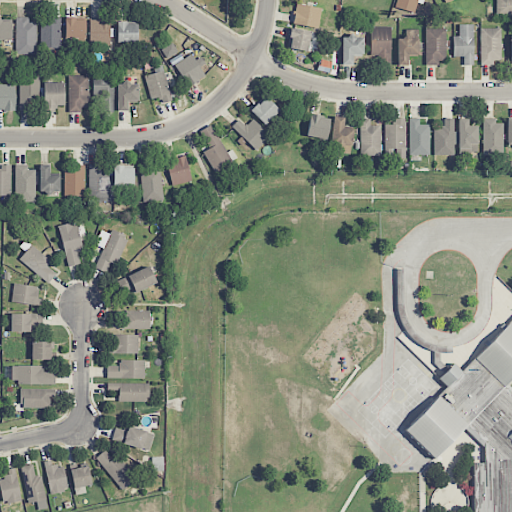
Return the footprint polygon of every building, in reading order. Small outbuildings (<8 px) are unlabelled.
[(414,13),(417,0),(397,0),(395,8),(414,13)] [(511,0),(495,0),(496,16),(511,15),(511,0)] [(318,27),(320,7),(295,5),(293,25),(318,27)] [(15,55),(36,55),(37,22),(29,22),(29,17),(16,17),(15,55)] [(41,48),(61,48),(60,18),(50,18),(50,24),(40,24),(41,48)] [(86,19),(65,19),(65,38),(85,38),(86,19)] [(0,39),(12,40),(12,21),(0,20),(0,39)] [(109,46),(110,20),(90,20),(90,46),(109,46)] [(137,43),(137,23),(117,23),(118,43),(137,43)] [(473,65),(473,25),(458,25),(458,36),(453,36),(452,57),(462,57),(462,65),(473,65)] [(391,27),(372,26),(370,63),(390,64),(391,27)] [(307,52),(311,31),(290,28),(286,48),(307,52)] [(446,63),(445,28),(425,29),(425,64),(446,63)] [(479,29),(480,63),(501,63),(500,28),(479,29)] [(342,65),(353,65),(353,56),(363,56),(362,36),(341,36),(342,65)] [(178,52),(172,43),(161,50),(167,59),(178,52)] [(206,76),(191,54),(174,65),(189,87),(206,76)] [(171,101),(163,65),(153,67),(154,73),(145,75),(150,99),(161,97),(162,103),(171,101)] [(20,107),(39,107),(39,74),(19,74),(20,107)] [(88,110),(88,76),(68,76),(69,111),(88,110)] [(64,105),(64,82),(44,82),(44,112),(56,112),(56,105),(64,105)] [(128,111),(128,103),(138,102),(138,84),(128,84),(128,83),(117,83),(118,111),(128,111)] [(15,84),(0,84),(0,111),(15,111),(15,84)] [(103,112),(114,112),(113,87),(104,87),(104,86),(93,87),(93,96),(103,96),(103,112)] [(250,111),(265,126),(280,111),(265,96),(250,111)] [(326,140),(330,118),(310,114),(306,136),(326,140)] [(344,117),(333,117),(332,152),(351,153),(352,129),(343,128),(344,117)] [(405,118),(394,118),(394,124),(385,124),(384,158),(404,158),(405,118)] [(433,155),(453,156),(453,119),(444,118),(443,129),(434,129),(433,155)] [(231,127),(256,151),(270,136),(252,119),(245,126),(238,119),(231,127)] [(380,125),(370,125),(370,119),(359,119),(360,156),(380,155),(380,125)] [(429,125),(419,125),(419,119),(409,119),(409,155),(429,155),(429,125)] [(477,126),(468,125),(468,119),(458,119),(458,133),(456,133),(455,150),(477,150),(477,126)] [(482,154),(502,154),(503,121),(483,120),(482,154)] [(203,152),(215,173),(232,164),(212,125),(200,131),(209,149),(203,152)] [(170,185),(190,183),(187,157),(167,159),(170,185)] [(87,165),(89,201),(109,200),(107,164),(87,165)] [(10,165),(0,165),(0,171),(0,195),(11,195),(10,165)] [(39,191),(60,191),(60,175),(49,175),(49,165),(40,165),(39,191)] [(64,172),(64,196),(85,196),(84,165),(74,165),(74,172),(64,172)] [(162,201),(161,165),(141,166),(142,201),(162,201)] [(113,186),(133,186),(134,166),(113,166),(113,186)] [(15,167),(15,201),(35,202),(35,167),(15,167)] [(68,267),(80,264),(77,251),(83,250),(76,222),(58,227),(68,267)] [(94,268),(106,273),(111,262),(117,264),(128,238),(111,230),(109,234),(101,230),(94,245),(103,249),(94,268)] [(50,261),(25,240),(19,247),(25,252),(19,259),(48,284),(56,273),(46,265),(50,261)] [(133,293),(156,284),(149,266),(117,280),(122,294),(132,290),(133,293)] [(41,287),(14,283),(11,302),(38,306),(41,287)] [(149,310),(119,311),(119,329),(149,329),(149,310)] [(37,314),(11,313),(11,332),(37,333),(37,314)] [(511,511),(511,388),(507,384),(511,379),(511,318),(461,372),(453,363),(438,379),(446,387),(404,430),(434,459),(463,428),(484,447),(484,463),(472,463),(473,511),(511,511)] [(138,335),(112,335),(111,353),(137,354),(138,335)] [(32,342),(31,360),(52,360),(52,342),(32,342)] [(144,379),(144,360),(119,360),(119,366),(107,366),(106,378),(144,379)] [(55,384),(55,372),(43,372),(43,366),(11,366),(12,384),(55,384)] [(149,402),(149,384),(107,383),(107,391),(118,391),(118,401),(149,402)] [(50,397),(55,397),(55,389),(20,389),(20,408),(50,408),(50,397)] [(115,428),(111,441),(149,451),(154,433),(129,427),(127,431),(115,428)] [(123,491),(136,480),(107,448),(95,459),(123,491)] [(49,494),(67,492),(64,466),(55,467),(54,461),(45,461),(49,494)] [(21,466),(28,503),(37,502),(39,510),(47,509),(41,475),(35,476),(33,464),(21,466)] [(91,485),(87,466),(70,470),(74,488),(91,485)] [(21,501),(15,468),(7,469),(8,477),(0,478),(0,485),(3,504),(21,501)]
